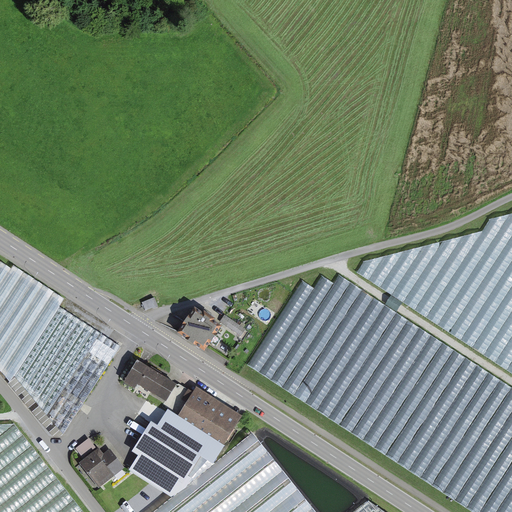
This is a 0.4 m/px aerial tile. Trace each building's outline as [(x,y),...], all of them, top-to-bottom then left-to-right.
[(511,378),(511,211),(497,215),(490,222),(483,234),(367,258),(358,273),(401,297),(435,335),(511,378)] [(14,273),(0,263),(0,372),(11,384),(61,441),(124,345),(65,310),(70,302),(18,267),(14,273)] [(511,511),(511,388),(336,283),(335,283),(323,276),(316,288),(302,280),(245,374),(475,511),(511,511)] [(397,311),(404,303),(395,295),(388,304),(397,311)] [(173,332),(200,351),(218,325),(209,319),(211,317),(201,310),(199,313),(190,307),(184,315),(182,313),(177,320),(180,322),(173,332)] [(222,322),(217,329),(238,343),(243,336),(222,322)] [(139,384),(167,401),(177,384),(137,361),(124,383),(136,389),(139,384)] [(172,497),(214,464),(243,417),(197,388),(194,392),(189,389),(180,404),(184,407),(178,416),(168,410),(158,425),(151,421),(132,452),(139,456),(130,471),(172,497)] [(0,511),(92,511),(25,419),(0,437),(0,436),(0,511)] [(100,489),(126,469),(111,450),(104,455),(99,448),(79,463),(100,489)]
